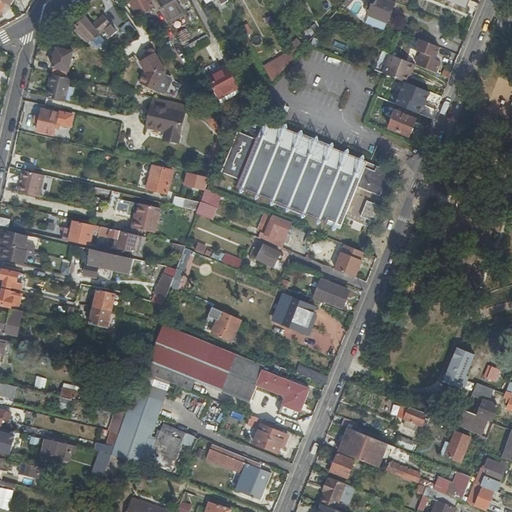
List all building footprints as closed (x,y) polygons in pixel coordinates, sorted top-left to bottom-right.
[(129,0),(138,15),(154,6),(150,0),(129,0)] [(158,0),(170,20),(184,13),(177,0),(158,0)] [(354,0),(346,0),(340,7),(345,9),(346,10),(354,0)] [(365,6),(366,8),(371,10),(368,16),(388,23),(395,4),(386,0),(378,0),(375,7),(367,4),(365,4),(365,6)] [(446,0),(467,8),(470,0),(468,0),(446,0)] [(346,10),(345,9),(342,15),(351,18),(354,13),(353,12),(346,10)] [(79,28),(75,32),(87,43),(88,44),(99,35),(105,30),(111,37),(118,31),(104,16),(92,25),(86,18),(77,26),(79,28)] [(131,44),(138,38),(135,33),(127,39),(131,44)] [(99,35),(88,44),(98,49),(105,42),(99,35)] [(184,48),(186,52),(210,39),(208,35),(184,48)] [(417,65),(436,73),(441,61),(447,63),(452,52),(449,52),(437,47),(420,40),(416,51),(422,53),(417,65)] [(437,47),(449,52),(452,45),(440,40),(437,47)] [(336,41),(334,47),(346,51),(348,45),(336,41)] [(57,48),(53,67),(69,72),(74,52),(57,48)] [(148,57),(155,51),(153,48),(145,53),(148,57)] [(158,90),(167,73),(169,70),(155,51),(148,57),(141,62),(148,71),(142,82),(158,90)] [(290,52),(264,66),(273,82),(294,58),(290,52)] [(390,54),(382,73),(387,75),(407,83),(414,64),(390,54)] [(53,67),(51,74),(52,74),(67,78),(69,72),(53,67)] [(229,67),(208,78),(222,103),(242,91),(229,67)] [(170,75),(167,73),(158,90),(163,93),(167,91),(173,80),(170,75)] [(67,78),(52,74),(47,97),(65,102),(71,79),(67,78)] [(109,88),(115,89),(120,78),(115,76),(109,88)] [(178,143),(187,106),(154,98),(147,128),(166,132),(164,140),(178,143)] [(219,136),(205,175),(210,176),(225,134),(212,117),(200,108),(196,113),(208,122),(219,136)] [(60,114),(42,110),(37,132),(54,136),(56,129),(59,129),(60,126),(57,126),(60,114)] [(417,119),(397,111),(390,129),(409,137),(417,119)] [(73,117),(67,116),(64,125),(70,127),(73,117)] [(378,214),(379,214),(379,212),(379,211),(378,210),(377,209),(376,209),(379,202),(384,204),(389,190),(389,189),(389,188),(389,187),(389,186),(386,184),(386,182),(388,181),(385,172),(382,173),(380,172),(381,171),(381,170),(381,169),(381,168),(380,167),(379,166),(256,117),(252,128),(246,126),(243,134),(239,132),(220,179),(341,229),(346,217),(369,226),(372,219),(373,215),(375,215),(377,215),(378,215),(378,214)] [(165,169),(153,166),(150,176),(148,188),(168,194),(171,181),(173,171),(169,169),(169,167),(166,167),(165,169)] [(25,171),(19,192),(40,197),(45,175),(25,171)] [(185,185),(206,190),(206,189),(208,179),(196,176),(196,174),(193,173),(193,175),(188,174),(185,185)] [(198,211),(197,214),(213,220),(222,195),(206,189),(206,190),(198,211)] [(182,207),(198,211),(200,202),(184,198),(182,207)] [(155,233),(161,208),(140,203),(134,228),(155,233)] [(274,215),(266,212),(258,231),(262,233),(265,234),(274,215)] [(262,233),(259,239),(281,248),(284,243),(287,245),(290,243),(292,238),(291,236),(287,234),(292,222),(274,215),(265,234),(262,233)] [(0,217),(0,225),(8,227),(10,220),(0,217)] [(73,220),(68,241),(90,246),(94,228),(97,229),(97,226),(73,220)] [(101,227),(99,235),(119,239),(121,231),(101,227)] [(1,260),(24,265),(27,251),(25,250),(29,235),(6,230),(2,245),(4,246),(1,260)] [(145,237),(130,233),(129,239),(137,241),(138,240),(157,244),(158,240),(145,237)] [(261,250),(259,248),(255,247),(250,258),(252,260),(254,257),(274,267),(281,253),(264,245),(261,250)] [(366,253),(346,245),(335,269),(355,278),(366,253)] [(101,252),(91,250),(88,265),(87,264),(84,276),(99,279),(100,272),(132,277),(135,260),(111,255),(101,252)] [(247,263),(226,254),(223,261),(244,270),(247,263)] [(5,280),(3,286),(21,290),(23,284),(17,282),(19,274),(3,270),(1,279),(5,280)] [(159,295),(167,298),(170,289),(174,279),(165,276),(159,295)] [(321,282),(314,300),(323,304),(324,301),(343,308),(347,299),(346,298),(349,292),(339,288),(340,288),(331,284),(330,285),(321,282)] [(0,305),(11,308),(11,309),(19,310),(23,294),(12,291),(3,289),(1,295),(0,294),(0,305)] [(95,307),(112,312),(116,295),(99,291),(95,307)] [(315,308),(292,299),(282,325),(305,334),(315,308)] [(0,306),(0,333),(4,335),(5,332),(6,326),(18,329),(22,311),(19,310),(11,309),(0,306)] [(108,328),(112,312),(95,307),(91,324),(108,328)] [(225,313),(222,312),(212,333),(214,334),(213,337),(217,338),(218,336),(232,342),(241,321),(232,317),(225,313)] [(6,326),(5,332),(17,335),(18,329),(6,326)] [(145,373),(171,383),(191,391),(195,381),(250,402),(258,405),(260,399),(253,396),(257,385),(286,396),(279,414),(298,420),(309,389),(263,371),(264,367),(163,327),(145,373)] [(113,337),(113,333),(97,329),(94,340),(111,344),(113,337)] [(13,342),(0,339),(0,354),(0,353),(10,355),(13,342)] [(94,360),(96,353),(66,346),(64,354),(77,357),(77,356),(94,360)] [(444,382),(464,390),(469,377),(466,376),(474,355),(457,349),(444,382)] [(94,361),(108,364),(110,356),(96,353),(94,360),(94,361)] [(484,377),(497,382),(501,369),(489,364),(484,377)] [(290,371),(281,367),(278,374),(288,378),(290,371)] [(119,434),(112,455),(122,459),(140,465),(151,434),(153,435),(171,383),(145,373),(141,371),(141,372),(131,399),(127,413),(123,422),(119,434)] [(311,379),(325,385),(329,377),(314,371),(311,379)] [(502,374),(496,388),(503,391),(509,376),(502,374)] [(0,395),(15,399),(17,387),(0,383),(0,392),(0,394),(0,395)] [(495,390),(477,383),(472,396),(483,400),(487,401),(490,403),(495,390)] [(77,391),(63,388),(61,396),(75,399),(77,391)] [(511,393),(506,391),(505,394),(503,396),(511,400),(508,408),(511,410),(511,393)] [(483,400),(472,396),(470,400),(482,404),(482,403),(483,400)] [(60,404),(69,406),(70,399),(61,397),(60,404)] [(460,427),(477,434),(481,436),(487,419),(492,421),(498,406),(490,403),(487,401),(483,400),(482,403),(482,404),(481,407),(478,405),(474,415),(466,411),(460,426),(460,427)] [(431,415),(410,407),(405,419),(422,426),(424,422),(428,424),(431,415)] [(114,419),(123,422),(127,413),(117,410),(114,419)] [(284,428),(252,415),(248,425),(260,429),(255,443),(279,453),(286,435),(282,433),(284,428)] [(351,429),(355,431),(358,424),(345,418),(342,425),(351,429)] [(114,433),(119,434),(123,422),(114,419),(110,432),(114,433)] [(454,425),(438,419),(436,424),(452,430),(454,425)] [(181,442),(184,443),(191,446),(195,437),(164,424),(161,431),(159,430),(155,441),(157,441),(150,461),(171,469),(174,461),(181,442)] [(15,432),(0,428),(0,450),(9,453),(15,432)] [(341,452),(376,466),(381,452),(377,450),(380,441),(355,431),(351,429),(341,452)] [(106,444),(110,445),(114,433),(110,432),(106,444)] [(451,443),(445,456),(461,463),(471,438),(455,432),(451,443)] [(110,445),(107,453),(110,454),(112,455),(119,434),(114,433),(110,445)] [(511,433),(503,458),(511,461),(511,433)] [(475,439),(485,443),(487,438),(481,436),(477,434),(475,439)] [(399,437),(396,445),(411,451),(414,443),(399,437)] [(76,446),(46,439),(43,451),(65,457),(65,459),(68,459),(68,458),(70,458),(72,449),(75,450),(76,446)] [(441,454),(445,456),(451,443),(446,441),(441,454)] [(176,462),(184,443),(181,442),(174,461),(176,462)] [(260,464),(214,444),(207,460),(244,475),(237,493),(261,504),(262,503),(260,502),(272,474),(271,473),(271,474),(258,468),(260,464)] [(91,476),(103,480),(106,472),(111,456),(99,452),(91,476)] [(330,472),(347,478),(355,461),(338,454),(330,472)] [(111,456),(106,472),(116,475),(122,459),(112,455),(111,456)] [(391,460),(387,471),(420,483),(424,472),(391,460)] [(476,484),(497,492),(507,467),(506,467),(507,465),(502,462),(500,465),(489,460),(486,466),(483,465),(482,468),(488,470),(482,483),(477,481),(476,484)] [(39,479),(42,468),(22,463),(20,475),(39,479)] [(482,468),(477,481),(482,483),(488,470),(482,468)] [(462,474),(457,486),(466,490),(469,482),(471,478),(462,474)] [(336,509),(346,484),(330,477),(319,503),(336,509)] [(435,490),(459,500),(462,501),(466,490),(457,486),(440,479),(435,490)] [(0,484),(15,488),(16,484),(14,484),(2,481),(0,480),(0,484)] [(420,485),(417,493),(422,494),(425,487),(420,485)] [(478,485),(471,504),(486,510),(494,492),(478,485)] [(426,487),(423,495),(437,501),(432,511),(453,511),(459,500),(435,490),(426,487)] [(170,511),(131,498),(126,511),(170,511)] [(188,511),(192,501),(183,498),(177,511),(188,511)] [(230,511),(232,510),(211,502),(207,511),(230,511)]
